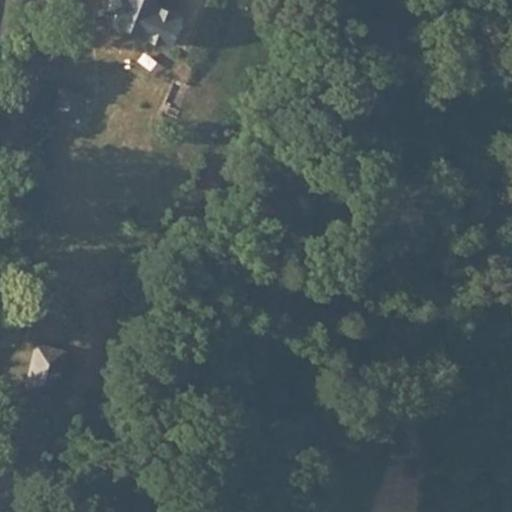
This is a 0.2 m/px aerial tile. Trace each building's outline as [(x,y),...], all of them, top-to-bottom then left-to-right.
[(152,0),(111,0),(109,5),(118,8),(114,19),(168,40),(178,15),(150,5),(152,0)] [(57,109),(73,116),(82,94),(66,87),(57,109)] [(50,394),(60,350),(34,344),(24,388),(50,394)] [(322,434),(351,445),(358,427),(329,416),(322,434)] [(418,464),(407,461),(404,474),(415,477),(418,464)] [(235,511),(211,503),(207,511),(235,511)]
